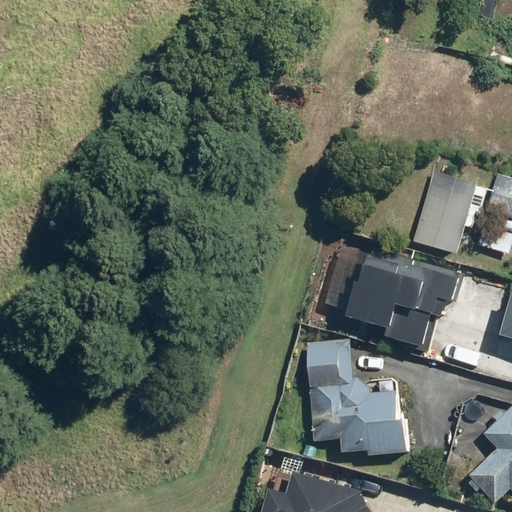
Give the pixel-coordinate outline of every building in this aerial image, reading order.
[(478,184),(436,172),(414,244),(457,257),(478,184)] [(511,195),(493,189),(484,212),(511,221),(511,195)] [(511,234),(483,226),(476,246),(510,256),(511,248),(511,234)] [(455,312),(465,275),(369,246),(345,328),(424,351),(434,318),(444,321),(447,309),(455,312)] [(351,339),(308,340),(312,443),(338,442),(338,453),(366,452),(366,459),(402,457),(400,392),(373,393),(372,376),(352,377),(351,339)] [(508,493),(511,497),(511,412),(483,438),(496,452),(468,476),(494,506),(508,493)] [(364,511),(367,503),(291,478),(285,496),(270,491),(262,511),(364,511)]
